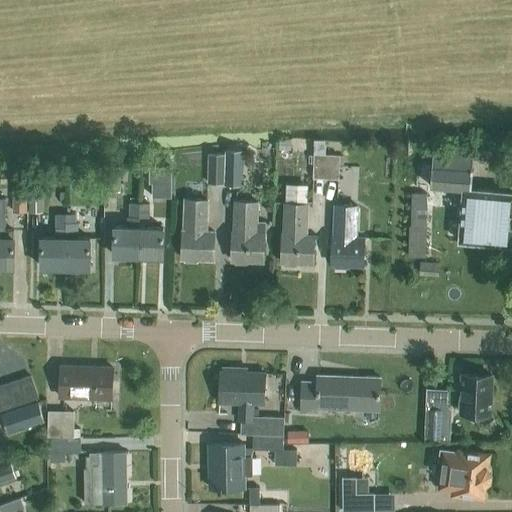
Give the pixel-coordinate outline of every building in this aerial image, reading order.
[(224,153),(223,183),(225,183),(237,184),(238,183),(239,149),(225,148),(224,153)] [(433,149),(432,164),(430,186),(463,189),(458,240),(510,245),(511,226),(511,192),(470,188),(473,152),(433,149)] [(208,152),(207,182),(212,183),(223,183),(224,153),(208,152)] [(325,178),(326,155),(314,154),(313,178),(325,178)] [(339,155),(326,155),(325,178),(338,178),(339,155)] [(152,196),(171,196),(171,165),(149,165),(149,182),(152,182),(152,196)] [(120,167),(104,167),(104,192),(120,192),(120,167)] [(29,212),(42,212),(41,184),(29,184),(29,212)] [(25,187),(12,187),(12,212),(25,212),(25,187)] [(425,193),(410,193),(410,226),(408,226),(408,257),(425,257),(425,193)] [(213,259),(214,231),(206,231),(207,200),(185,199),(184,230),(182,230),(181,258),(185,258),(185,260),(196,261),(196,258),(213,259)] [(263,261),(264,233),(265,233),(265,221),(256,221),(257,201),(235,201),(233,232),(232,232),(231,260),(235,260),(235,262),(246,263),(246,260),(263,261)] [(139,217),(139,203),(130,202),(129,217),(139,217)] [(139,203),(139,217),(149,218),(149,203),(139,203)] [(312,263),(314,235),(306,235),(307,203),(285,203),(283,234),(282,234),(281,262),(285,262),(285,264),(296,265),(296,262),(312,263)] [(362,265),(363,237),(356,237),(357,205),(335,205),(333,236),(332,236),(331,264),(335,264),(335,266),(346,266),(346,264),(362,265)] [(56,214),(56,228),(65,229),(66,214),(56,214)] [(65,229),(75,229),(75,214),(66,214),(65,229)] [(139,226),(114,225),(113,255),(137,256),(139,226)] [(163,227),(139,226),(137,256),(162,257),(163,227)] [(65,229),(56,228),(56,237),(41,237),(41,267),(65,267),(65,229)] [(65,229),(65,267),(89,267),(90,238),(75,238),(75,229),(65,229)] [(0,237),(0,266),(13,267),(13,237),(0,237)] [(437,274),(438,263),(420,262),(420,273),(437,274)] [(111,398),(113,367),(60,365),(59,396),(111,398)] [(283,435),(283,417),(252,416),(252,402),(263,403),(264,373),(240,372),(240,368),(222,367),(222,371),(220,371),(219,401),(239,402),(238,420),(240,420),(240,434),(253,434),(282,435),(283,435)] [(489,412),(490,375),(462,374),(461,411),(489,412)] [(18,379),(26,401),(38,397),(30,375),(18,379)] [(378,410),(379,377),(317,375),(316,381),(302,381),(300,412),(316,412),(317,408),(378,410)] [(14,405),(26,401),(18,379),(7,383),(14,405)] [(0,401),(3,409),(14,405),(7,383),(0,385),(0,401)] [(425,408),(429,408),(435,409),(442,409),(440,439),(445,439),(447,404),(448,390),(426,389),(425,408)] [(1,414),(6,426),(27,419),(29,426),(45,421),(38,401),(1,414)] [(440,439),(442,409),(435,409),(429,408),(427,438),(440,439)] [(73,436),(73,411),(48,410),(48,436),(73,436)] [(288,442),(308,441),(308,430),(287,431),(288,442)] [(282,449),(282,435),(253,434),(253,449),(281,449),(282,449)] [(49,452),(79,451),(79,438),(49,439),(49,452)] [(244,487),(244,476),(251,475),(251,455),(243,455),(243,443),(209,444),(209,488),(244,487)] [(489,480),(490,472),(485,468),(487,454),(438,448),(437,460),(457,463),(453,493),(482,496),(483,484),(489,480)] [(296,464),(296,450),(282,449),(281,449),(281,464),(296,464)] [(127,502),(126,451),(89,452),(89,468),(84,468),(84,503),(127,502)] [(50,469),(61,469),(61,460),(49,460),(50,469)] [(0,481),(15,477),(11,463),(0,466),(0,481)] [(374,510),(374,492),(356,492),(356,476),(343,476),(343,475),(342,475),(342,511),(375,511),(375,510),(374,510)] [(249,488),(249,504),(259,504),(259,487),(249,488)] [(0,504),(0,511),(6,511),(23,507),(20,498),(0,504)]
